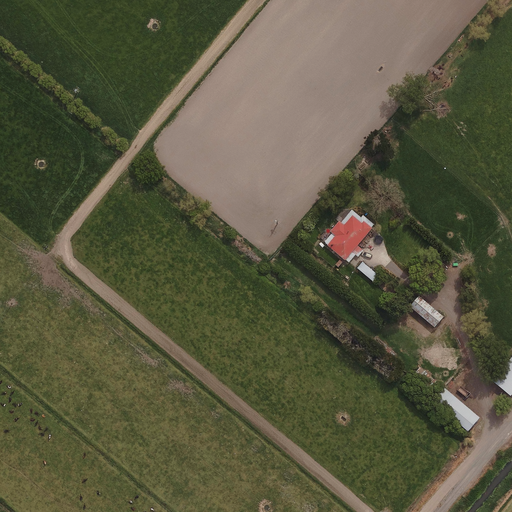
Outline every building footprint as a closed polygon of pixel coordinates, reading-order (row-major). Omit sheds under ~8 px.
[(361,217),(352,210),(342,221),(340,220),(330,231),(328,229),(320,239),(351,265),(363,251),(357,246),(375,225),(363,215),(361,217)] [(378,275),(363,262),(358,268),(373,281),(378,275)] [(443,317),(419,296),(402,316),(426,336),(443,317)] [(511,393),(511,356),(492,380),(510,396),(511,393)] [(479,418),(445,389),(434,402),(468,431),(479,418)]
